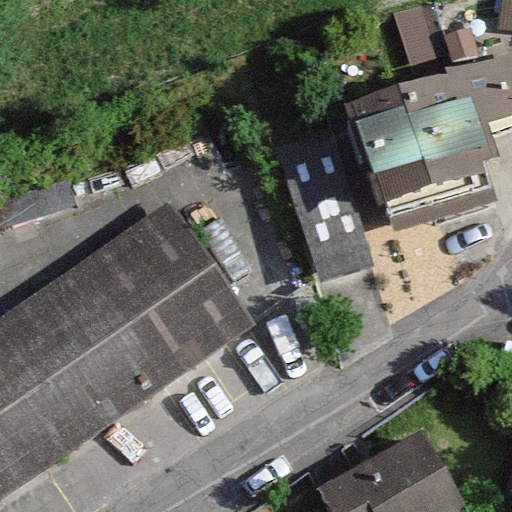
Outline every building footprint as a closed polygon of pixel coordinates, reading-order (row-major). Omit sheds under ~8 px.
[(434,93),(440,114),(460,108),(457,99),(511,83),(511,0),(403,28),(423,95),(434,93)] [(374,183),(393,248),(511,213),(511,203),(499,159),(511,155),(511,83),(457,99),(460,108),(440,114),(347,141),(361,187),(374,183)] [(338,148),(286,164),(329,305),(381,289),(338,148)] [(0,511),(27,511),(268,347),(180,221),(0,344),(0,511)] [(468,511),(434,451),(327,511),(468,511)]
